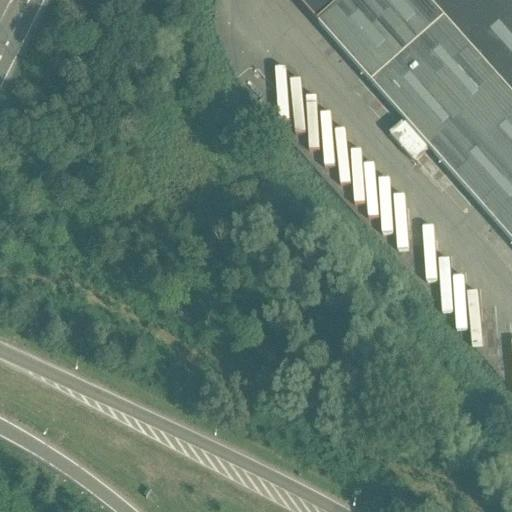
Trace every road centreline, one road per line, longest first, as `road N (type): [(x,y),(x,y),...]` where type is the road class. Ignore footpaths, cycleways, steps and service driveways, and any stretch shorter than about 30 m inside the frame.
road 1 (primary): [(331,511),(0,353)]
road 2 (primary): [(0,431),(115,511)]
